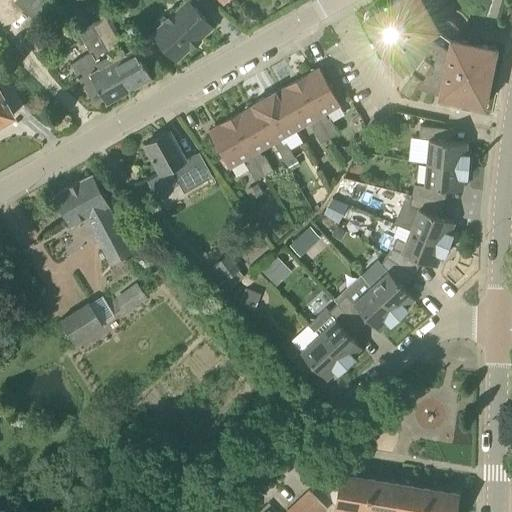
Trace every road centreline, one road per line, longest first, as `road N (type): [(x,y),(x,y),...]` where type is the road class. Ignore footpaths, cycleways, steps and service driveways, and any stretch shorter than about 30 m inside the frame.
road 1 (residential): [(0,190),(334,2)]
road 2 (residential): [(253,503),(433,333),(502,324)]
road 3 (tertiary): [(502,324),(511,130)]
road 4 (tertiary): [(496,511),(502,324)]
